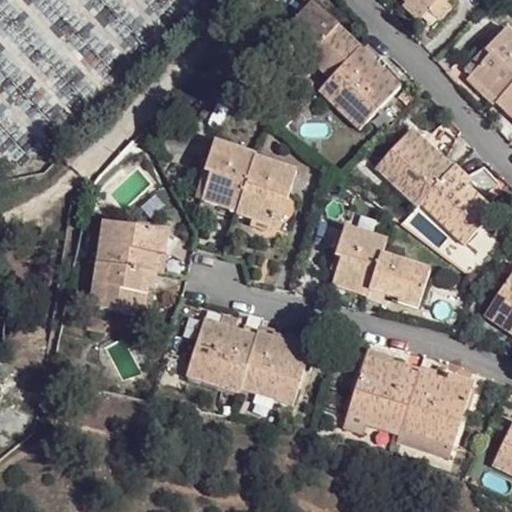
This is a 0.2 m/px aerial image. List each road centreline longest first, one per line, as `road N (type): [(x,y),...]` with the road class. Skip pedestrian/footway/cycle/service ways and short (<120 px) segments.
road 1 (residential): [(200,285),(451,346),(511,371)]
road 2 (residential): [(77,172),(252,0)]
road 3 (residential): [(511,165),(359,0)]
